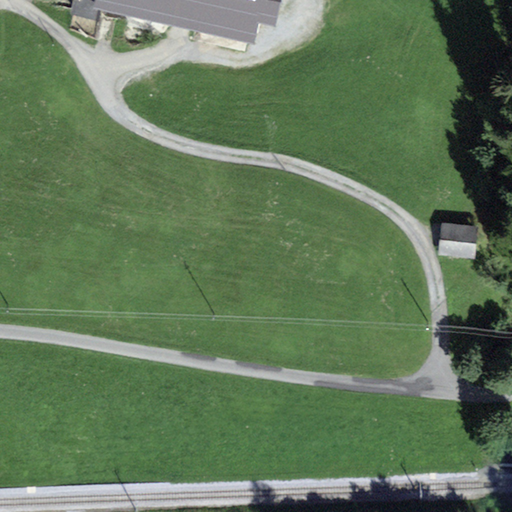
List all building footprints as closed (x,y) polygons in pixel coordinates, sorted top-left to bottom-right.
[(70,0),(68,11),(128,23),(131,6),(175,14),(177,0),(70,0)] [(157,23),(159,18),(157,13),(152,10),(147,13),(145,18),(147,23),(152,25),(157,23)] [(151,37),(153,32),(151,27),(146,25),(141,27),(139,32),(141,37),(146,40),(151,37)] [(136,39),(138,34),(136,29),(131,27),(125,29),(123,34),(125,39),(131,41),(136,39)] [(437,254),(473,257),(476,224),(440,221),(437,254)]
